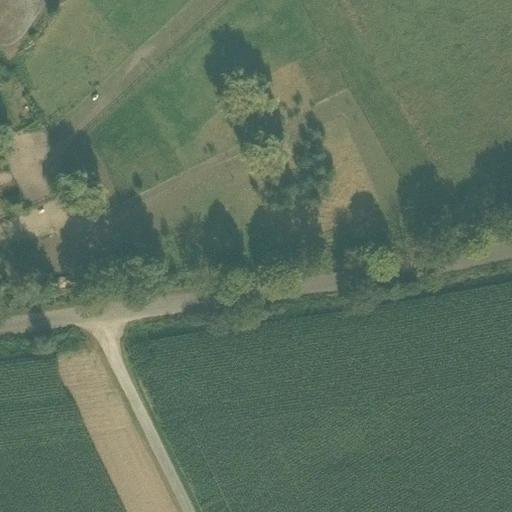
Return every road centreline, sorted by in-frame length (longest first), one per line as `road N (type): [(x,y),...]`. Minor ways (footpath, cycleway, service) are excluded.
road 1 (unclassified): [(0,330),(511,250)]
road 2 (track): [(93,317),(188,511)]
